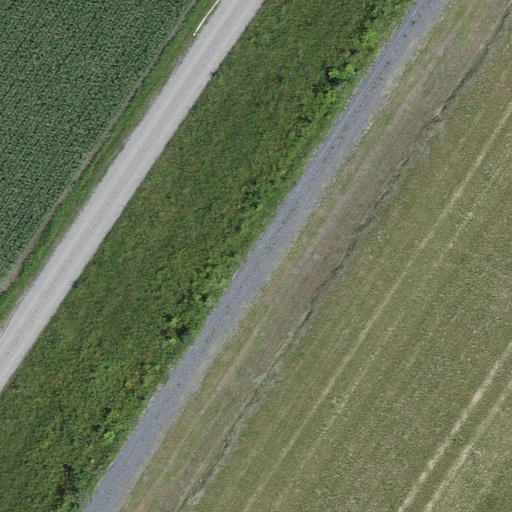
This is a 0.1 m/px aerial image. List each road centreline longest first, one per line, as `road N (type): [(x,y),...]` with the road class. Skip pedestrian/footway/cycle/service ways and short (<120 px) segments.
road 1 (track): [(99,511),(429,0)]
road 2 (track): [(254,0),(0,367)]
